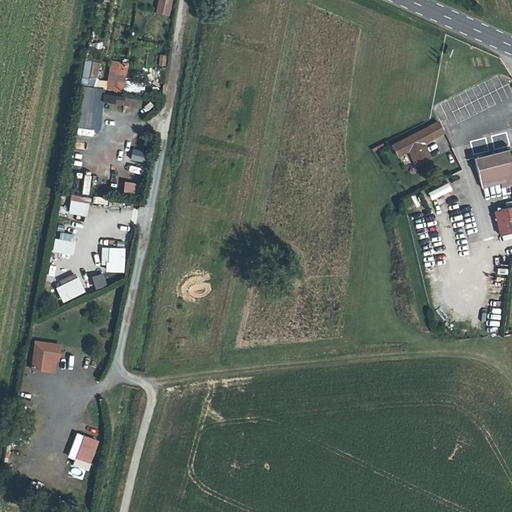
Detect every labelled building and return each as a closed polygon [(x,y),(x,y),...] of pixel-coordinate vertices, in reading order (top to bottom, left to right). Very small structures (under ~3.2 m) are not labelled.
[(170,0),(158,0),(159,1),(157,14),(168,15),(170,0)] [(80,82),(93,86),(99,62),(86,59),(80,82)] [(108,61),(107,90),(124,91),(126,62),(108,61)] [(101,129),(102,87),(79,86),(78,128),(101,129)] [(396,156),(408,150),(414,163),(428,156),(421,143),(442,132),(437,121),(391,145),(396,156)] [(131,161),(145,161),(145,150),(131,150),(131,161)] [(84,167),(86,153),(72,151),(69,165),(84,167)] [(502,195),(508,194),(511,193),(511,154),(476,162),(483,193),(501,190),(502,195)] [(124,181),(122,192),(135,194),(137,183),(124,181)] [(448,182),(427,192),(431,200),(452,191),(448,182)] [(71,195),(70,202),(90,204),(91,197),(71,195)] [(63,233),(62,243),(79,244),(80,234),(63,233)] [(69,261),(71,246),(55,244),(54,259),(69,261)] [(102,247),(102,272),(124,272),(124,247),(102,247)] [(95,289),(107,285),(103,273),(91,277),(95,289)] [(62,303),(85,292),(78,277),(55,287),(62,303)] [(57,346),(33,344),(30,370),(47,372),(48,360),(55,361),(57,346)] [(87,365),(87,350),(68,350),(68,370),(81,370),(81,365),(87,365)] [(82,434),(74,459),(91,464),(99,440),(82,434)] [(10,450),(22,451),(23,443),(11,442),(10,450)] [(74,470),(72,476),(84,480),(86,474),(74,470)]
